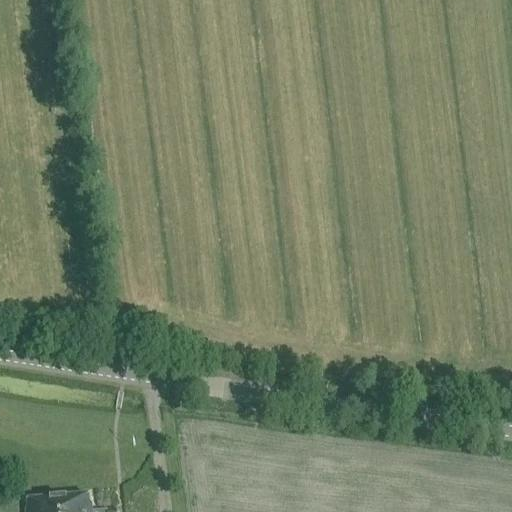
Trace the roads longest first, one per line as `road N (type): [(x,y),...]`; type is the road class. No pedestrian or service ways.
road 1 (tertiary): [(0,354),(359,410)]
road 2 (tertiary): [(511,434),(359,410)]
